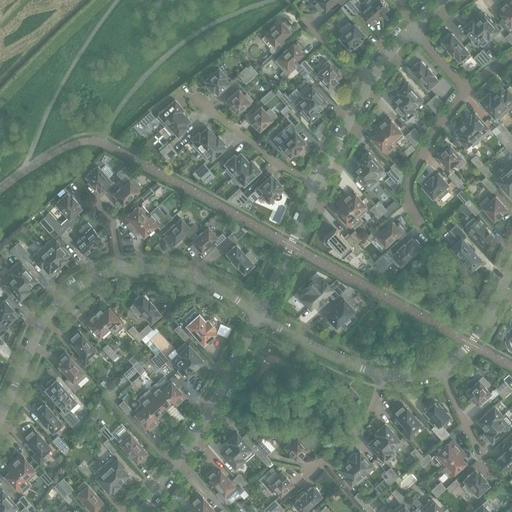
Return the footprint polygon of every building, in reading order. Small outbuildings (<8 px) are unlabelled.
[(337,0),(341,4),(345,0),(316,0),(313,3),(322,13),(336,0),(337,0)] [(360,11),(350,0),(349,0),(345,4),(355,15),(360,11)] [(371,24),(388,9),(388,8),(384,3),(385,2),(383,0),(368,0),(366,3),(369,6),(362,13),(371,24)] [(511,6),(507,1),(497,9),(511,25),(511,24),(511,6)] [(355,15),(345,4),(341,8),(351,19),(355,15)] [(499,30),(485,13),(476,22),(473,19),(490,38),(499,30)] [(278,41),(289,31),(286,28),(290,24),(284,18),(261,38),(270,48),(268,50),(267,52),(267,55),(268,59),(282,46),(278,41)] [(490,38),(473,19),(463,28),(478,44),(480,43),(482,45),(490,38)] [(361,39),(366,35),(355,23),(352,27),(348,23),(340,30),(343,34),(340,37),(350,49),(355,45),(356,46),(362,40),(361,39)] [(469,52),(452,33),(450,34),(450,33),(443,39),(444,40),(443,41),(449,48),(448,49),(454,55),(454,54),(458,59),(459,58),(462,61),(469,54),(468,53),(469,52)] [(291,64),(302,54),(299,50),(302,47),(297,40),(274,61),(283,71),(279,74),(283,79),(295,68),(291,64)] [(491,60),(482,50),(478,54),(486,63),(491,60)] [(486,63),(478,54),(473,58),(481,67),(486,63)] [(312,69),(304,60),(300,64),(308,73),(312,69)] [(340,75),(327,61),(321,66),(323,68),(316,74),(328,87),(332,83),(336,80),(336,79),(340,75)] [(438,80),(433,74),(433,73),(428,67),(427,68),(421,61),(420,62),(419,61),(412,67),(413,68),(412,69),(429,88),(438,80)] [(241,79),(253,69),(250,66),(249,64),(237,74),(241,79)] [(308,73),(300,64),(295,68),(303,77),(308,73)] [(229,83),(224,77),(225,76),(218,68),(205,80),(207,82),(206,84),(212,91),(214,90),(217,93),(229,83)] [(246,83),(257,73),(255,71),(253,69),(241,79),(246,83)] [(271,89),(277,84),(274,81),(270,81),(266,84),(271,89)] [(423,99),(408,83),(399,91),(414,108),(423,99)] [(326,102),(311,86),(310,87),(307,85),(299,92),(319,113),(317,111),(326,102)] [(511,92),(508,88),(505,90),(502,86),(492,94),(507,111),(511,106),(511,92)] [(237,113),(252,100),(245,93),(243,95),(238,89),(226,101),(230,105),(229,105),(233,109),(237,113)] [(275,94),(271,89),(260,99),(264,104),(275,94)] [(414,108),(399,91),(398,92),(401,94),(392,103),(407,119),(416,111),(413,108),(414,108)] [(319,113),(299,92),(301,95),(294,102),(296,104),(294,106),(309,122),(319,113)] [(291,102),(283,93),(278,97),(287,106),(291,102)] [(507,111),(492,94),(489,97),(487,95),(480,101),(495,117),(497,116),(499,119),(507,111)] [(440,109),(444,104),(435,95),(431,99),(440,109)] [(164,126),(181,111),(178,108),(180,106),(175,99),(158,114),(160,115),(157,118),(164,126)] [(440,109),(431,99),(426,103),(435,112),(437,114),(440,109)] [(259,130),(276,116),(269,109),(266,112),(260,106),(248,118),(252,122),(252,123),(255,126),(259,130)] [(300,121),(290,110),(284,115),(294,126),(300,121)] [(143,128),(155,117),(149,111),(138,122),(143,128)] [(182,127),(190,121),(181,111),(164,126),(171,134),(174,131),(177,135),(184,129),(182,127)] [(489,127),(476,114),(474,115),(473,114),(472,115),(471,114),(464,120),(481,139),(489,131),(487,129),(489,127)] [(403,131),(388,116),(378,125),(396,145),(395,143),(403,135),(401,133),(403,131)] [(481,139),(464,120),(465,122),(458,129),(459,130),(456,131),(462,138),(460,139),(467,147),(470,143),(473,146),(481,139)] [(509,132),(501,122),(496,127),(501,132),(504,136),(509,132)] [(396,145),(378,125),(382,129),(372,138),(386,153),(396,145)] [(423,137),(414,127),(410,132),(419,142),(423,137)] [(199,152),(217,135),(216,137),(209,129),(208,130),(206,128),(200,133),(198,132),(191,138),(194,142),(191,144),(199,152)] [(300,146),(305,142),(295,131),(279,145),(290,156),(294,152),(295,153),(301,147),(300,146)] [(419,142),(410,132),(405,136),(416,148),(419,142)] [(509,141),(504,136),(501,132),(496,136),(505,145),(509,141)] [(210,160),(224,148),(222,146),(223,145),(222,144),(224,143),(217,135),(199,152),(206,161),(209,158),(210,160)] [(163,156),(172,148),(168,143),(159,151),(163,156)] [(465,161),(451,145),(446,149),(442,152),(443,152),(438,156),(450,169),(455,164),(459,167),(465,161)] [(167,160),(176,152),(172,148),(163,156),(167,160)] [(384,168),(369,152),(359,161),(377,180),(385,173),(382,170),(384,168)] [(232,177),(249,162),(240,153),(233,159),(231,156),(224,163),(227,166),(224,169),(232,177)] [(484,165),(476,156),(471,160),(479,169),(484,165)] [(377,180),(359,161),(362,163),(352,172),(367,188),(369,187),(371,190),(379,183),(376,180),(377,180)] [(243,185),(260,170),(254,163),(252,165),(249,162),(232,177),(239,186),(242,183),(243,185)] [(403,172),(395,162),(390,166),(401,178),(403,172)] [(200,178),(209,169),(203,163),(192,173),(197,180),(200,178)] [(125,165),(116,173),(117,175),(121,179),(130,171),(126,166),(125,165)] [(492,174),(484,165),(479,169),(486,177),(488,178),(492,174)] [(111,181),(97,166),(86,176),(90,180),(89,181),(94,188),(95,187),(99,191),(111,181)] [(401,178),(390,166),(392,168),(387,172),(395,181),(399,185),(401,178)] [(511,176),(504,168),(506,171),(497,180),(509,193),(511,191),(511,192),(511,176)] [(117,198),(113,201),(119,207),(138,190),(142,187),(133,177),(137,174),(132,169),(130,171),(121,179),(125,184),(114,194),(117,198)] [(205,184),(214,175),(209,169),(200,178),(205,184)] [(463,183),(453,171),(448,175),(458,187),(463,183)] [(445,187),(448,184),(438,172),(434,176),(433,175),(427,181),(427,182),(423,186),(433,198),(437,194),(440,198),(449,191),(445,187)] [(282,190),(280,187),(281,186),(275,178),(273,179),(270,176),(258,186),(263,192),(260,195),(267,203),(282,190)] [(496,188),(488,179),(488,178),(486,177),(482,181),(492,192),(496,188)] [(144,200),(154,192),(150,188),(140,196),(144,200)] [(233,203),(243,193),(239,188),(226,200),(233,203)] [(367,206),(352,190),(343,199),(363,221),(360,217),(367,210),(365,207),(367,206)] [(470,199),(463,192),(461,190),(457,194),(465,204),(470,199)] [(81,208),(77,204),(77,203),(72,196),(71,197),(67,193),(55,203),(69,218),(81,208)] [(238,206),(247,197),(243,193),(233,203),(238,206)] [(507,209),(496,196),(490,201),(487,197),(480,203),(495,220),(499,216),(503,213),(507,209)] [(363,221),(343,199),(342,199),(346,203),(337,211),(351,227),(352,226),(355,228),(363,221)] [(480,211),(470,199),(465,204),(475,215),(480,211)] [(387,210),(379,201),(374,205),(382,214),(387,210)] [(131,230),(153,210),(153,209),(149,213),(141,205),(139,207),(138,206),(122,220),(131,230)] [(382,214),(374,205),(370,209),(378,218),(382,214)] [(144,236),(159,222),(158,220),(161,218),(153,210),(131,230),(135,227),(144,236)] [(54,229),(43,217),(39,222),(49,233),(54,229)] [(494,235),(478,218),(476,220),(474,217),(465,225),(483,245),(494,236),(493,235),(494,235)] [(189,237),(198,229),(191,220),(186,224),(181,218),(161,236),(170,246),(185,233),(189,237)] [(383,249),(405,228),(400,222),(396,225),(393,221),(381,231),(377,227),(366,237),(370,242),(374,239),(383,249)] [(59,235),(64,231),(68,227),(64,222),(55,230),(59,235)] [(482,260),(464,239),(468,236),(457,224),(449,231),(459,241),(452,247),(472,269),(474,267),(476,269),(481,264),(480,262),(482,260)] [(84,254),(101,239),(101,238),(92,227),(74,243),(84,254)] [(236,240),(247,230),(241,227),(232,235),(236,240)] [(215,247),(224,239),(220,234),(215,239),(206,229),(188,244),(194,251),(198,248),(201,251),(211,242),(215,247)] [(358,244),(350,235),(346,239),(341,234),(336,230),(335,231),(334,230),(326,238),(325,239),(324,241),(324,243),(325,245),(327,246),(329,247),(331,246),(332,245),(344,258),(352,250),(357,256),(363,250),(358,244)] [(72,240),(64,231),(59,235),(68,244),(72,240)] [(363,240),(355,231),(350,235),(358,244),(363,240)] [(390,249),(375,262),(382,270),(393,260),(398,266),(401,263),(402,264),(421,247),(420,246),(421,245),(415,238),(414,239),(412,238),(405,244),(405,243),(399,249),(399,250),(394,254),(390,249)] [(68,253),(56,240),(54,241),(51,239),(43,246),(60,265),(67,259),(66,257),(67,256),(66,255),(68,253)] [(27,251),(19,242),(14,246),(22,255),(27,251)] [(257,260),(249,251),(244,254),(236,245),(226,253),(232,259),(231,260),(237,266),(237,265),(244,272),(245,271),(246,272),(252,266),(252,265),(253,264),(257,260)] [(22,255),(14,246),(9,250),(18,259),(22,255)] [(60,265),(43,246),(35,253),(37,256),(34,259),(41,267),(42,265),(48,271),(50,269),(51,270),(58,264),(60,265)] [(18,261),(9,268),(29,291),(27,288),(36,280),(21,263),(20,264),(18,261)] [(11,271),(3,279),(6,282),(5,283),(20,299),(29,291),(9,268),(9,269),(11,271)] [(306,293),(301,298),(310,308),(317,301),(320,304),(327,297),(325,295),(328,291),(335,298),(341,293),(348,286),(335,279),(329,285),(323,278),(320,281),(316,277),(306,285),(302,289),(303,289),(306,293)] [(348,286),(341,293),(345,297),(354,289),(348,286)] [(160,314),(154,307),(155,307),(149,301),(142,294),(141,296),(140,295),(134,300),(135,301),(133,303),(134,303),(130,307),(137,315),(141,312),(150,322),(160,314)] [(192,308),(198,302),(192,297),(186,303),(192,308)] [(343,299),(325,315),(327,317),(325,318),(329,323),(331,321),(336,326),(339,324),(344,330),(356,320),(351,313),(354,310),(343,299)] [(15,316),(8,309),(10,307),(4,300),(0,303),(0,319),(5,325),(15,316)] [(125,326),(108,307),(99,316),(95,312),(115,334),(125,326)] [(181,315),(177,309),(170,314),(175,320),(181,315)] [(115,334),(95,312),(85,321),(99,336),(108,328),(115,335),(115,334)] [(213,330),(216,328),(214,326),(215,325),(216,323),(215,321),(214,320),(212,319),(210,319),(209,321),(207,319),(205,321),(199,313),(186,324),(180,317),(175,321),(178,325),(186,333),(190,329),(203,344),(207,341),(209,344),(215,339),(212,336),(216,333),(213,330)] [(232,329),(235,322),(230,318),(226,326),(232,329)] [(143,337),(152,329),(148,324),(139,332),(143,337)] [(189,336),(186,333),(178,325),(174,329),(184,340),(189,336)] [(143,337),(139,332),(132,326),(128,330),(138,341),(143,337)] [(95,349),(78,330),(67,339),(81,354),(76,358),(84,367),(93,359),(89,355),(95,349)] [(184,342),(176,350),(178,352),(196,372),(194,369),(203,361),(196,353),(188,344),(187,345),(184,342)] [(117,356),(107,344),(102,348),(112,360),(117,356)] [(168,360),(160,350),(155,355),(164,364),(168,360)] [(178,352),(170,360),(172,363),(171,364),(180,374),(186,381),(196,372),(178,352)] [(86,376),(65,353),(59,359),(62,362),(59,365),(69,377),(64,381),(74,392),(80,387),(78,384),(86,376)] [(138,360),(133,355),(128,360),(133,365),(138,360)] [(164,364),(155,355),(151,359),(159,368),(164,364)] [(141,374),(136,370),(132,365),(128,370),(136,379),(141,374)] [(136,379),(128,370),(123,374),(131,383),(136,379)] [(483,377),(466,392),(470,396),(470,397),(473,400),(477,404),(490,393),(485,388),(489,384),(483,377)] [(47,387),(45,389),(63,409),(59,412),(71,426),(79,420),(73,413),(80,406),(76,401),(56,379),(54,381),(52,379),(46,385),(47,387)] [(185,397),(171,381),(162,389),(156,383),(176,405),(185,397)] [(504,381),(495,389),(499,393),(508,385),(504,381)] [(176,405),(156,383),(147,391),(163,409),(172,402),(176,406),(176,405)] [(511,389),(508,385),(499,393),(503,398),(511,389)] [(358,395),(350,386),(342,393),(350,402),(358,395)] [(163,409),(147,391),(138,399),(158,421),(155,417),(163,409)] [(158,421),(138,399),(141,403),(134,410),(136,413),(135,414),(149,430),(158,421)] [(131,410),(123,400),(118,405),(127,414),(131,410)] [(431,405),(424,411),(432,420),(434,423),(436,425),(431,429),(442,441),(446,437),(449,434),(441,425),(450,417),(446,412),(447,411),(443,405),(441,407),(438,403),(437,404),(435,401),(431,405)] [(61,422),(45,404),(43,405),(42,404),(36,410),(37,411),(35,413),(42,420),(41,420),(47,426),(51,430),(61,422)] [(420,423),(402,404),(392,413),(405,428),(401,432),(409,441),(415,436),(411,431),(420,423)] [(483,432),(502,415),(494,406),(477,420),(485,430),(483,432)] [(492,442),(508,427),(500,418),(503,416),(502,415),(483,432),(492,442)] [(400,440),(385,424),(375,432),(392,451),(400,444),(398,442),(400,440)] [(114,437),(104,425),(99,429),(107,439),(109,441),(114,437)] [(51,448),(33,428),(22,437),(36,452),(31,456),(40,465),(47,458),(44,455),(51,448)] [(147,453),(127,431),(120,437),(124,440),(120,444),(136,462),(138,460),(139,461),(140,462),(142,462),(144,461),(145,460),(146,458),(146,456),(145,455),(147,453)] [(289,442),(284,447),(295,459),(300,455),(304,452),(308,448),(307,447),(313,441),(313,440),(308,434),(301,440),(299,438),(295,433),(293,431),(285,438),(289,442)] [(251,448),(236,432),(227,441),(244,460),(244,459),(242,457),(251,448)] [(392,451),(375,432),(377,435),(368,443),(383,460),(384,459),(387,462),(395,454),(392,451)] [(68,447),(58,435),(52,441),(62,452),(68,447)] [(118,450),(109,441),(107,439),(103,443),(113,454),(118,450)] [(271,451),(260,440),(256,444),(261,450),(266,456),(271,451)] [(437,455),(435,458),(442,466),(441,467),(460,449),(452,440),(436,454),(437,455)] [(244,460),(227,441),(229,443),(220,452),(235,468),(244,460)] [(506,470),(511,464),(511,445),(496,460),(506,470)] [(423,458),(415,448),(410,452),(418,462),(423,458)] [(460,449),(441,467),(449,477),(465,463),(457,453),(461,450),(460,449)] [(271,462),(266,456),(261,450),(257,454),(267,466),(271,462)] [(372,465),(360,452),(358,454),(357,453),(356,453),(355,452),(348,458),(362,474),(372,465)] [(422,466),(432,458),(427,453),(423,458),(418,462),(422,466)] [(34,470),(20,454),(11,463),(31,485),(27,481),(35,474),(33,471),(34,470)] [(111,458),(102,465),(105,469),(120,485),(119,483),(126,476),(125,475),(128,473),(122,467),(124,465),(117,458),(114,461),(111,458)] [(362,474),(348,458),(347,458),(349,460),(341,467),(342,468),(340,470),(345,476),(347,477),(345,478),(351,485),(354,482),(356,485),(365,477),(362,474)] [(92,473),(82,462),(77,466),(87,477),(92,473)] [(31,485),(11,463),(10,463),(14,467),(5,476),(21,494),(31,485)] [(102,465),(94,473),(97,477),(95,478),(108,491),(110,489),(111,490),(113,491),(120,485),(105,469),(102,465)] [(272,467),(258,479),(271,494),(276,490),(280,495),(293,484),(289,479),(286,475),(285,476),(281,471),(278,474),(272,467)] [(398,476),(390,467),(385,471),(394,481),(398,476)] [(466,483),(462,487),(470,496),(474,492),(477,495),(488,485),(484,480),(485,480),(480,473),(479,474),(475,469),(463,480),(466,483)] [(213,470),(207,476),(224,495),(227,498),(236,491),(239,494),(245,489),(243,487),(234,477),(230,481),(220,470),(216,473),(213,470)] [(394,481),(385,471),(381,475),(389,485),(394,481)] [(52,481),(48,476),(44,472),(40,476),(48,485),(52,481)] [(239,473),(234,477),(243,487),(248,483),(239,473)] [(73,490),(63,478),(58,482),(69,494),(73,490)] [(450,492),(459,484),(455,479),(446,487),(450,492)] [(104,504),(84,481),(77,488),(80,491),(77,494),(92,511),(94,511),(96,511),(97,511),(100,511),(101,511),(102,510),(103,509),(103,507),(102,505),(104,504)] [(69,494),(58,482),(54,486),(64,498),(69,494)] [(436,496),(445,488),(440,482),(431,491),(436,496)] [(300,511),(302,511),(321,495),(319,494),(320,493),(315,487),(314,488),(312,486),(305,492),(299,497),(299,498),(293,503),(300,511)] [(404,498),(396,488),(391,492),(399,502),(404,498)] [(10,511),(17,506),(2,490),(0,491),(0,506),(5,511),(10,511)] [(213,510),(199,494),(190,502),(198,511),(212,511),(213,510)] [(368,504),(360,494),(355,499),(363,508),(368,504)] [(31,504),(23,495),(18,499),(25,507),(27,508),(31,504)] [(443,511),(431,498),(421,507),(419,505),(415,509),(416,511),(443,511)] [(265,511),(269,511),(278,504),(274,500),(263,510),(265,511)] [(198,511),(190,502),(189,502),(193,507),(186,511),(198,511)] [(496,511),(494,509),(491,511),(490,511),(483,503),(473,511),(496,511)]
